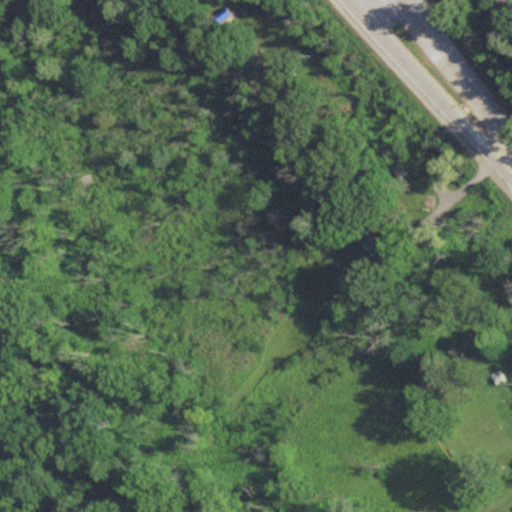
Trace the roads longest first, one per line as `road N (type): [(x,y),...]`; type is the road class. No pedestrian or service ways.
road 1 (primary): [(348,0),(511,171)]
road 2 (primary): [(511,157),(394,0)]
